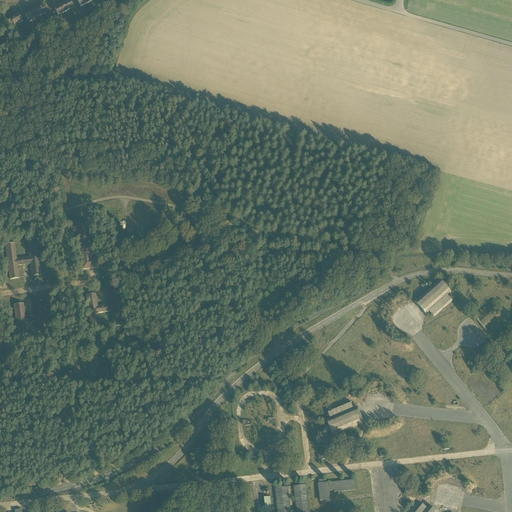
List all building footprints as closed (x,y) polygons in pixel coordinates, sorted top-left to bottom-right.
[(70,1),(62,5),(66,12),(74,8),(70,1)] [(58,16),(66,12),(62,5),(55,9),(58,16)] [(42,6),(34,11),(38,18),(46,14),(42,6)] [(29,23),(38,18),(34,11),(25,15),(29,23)] [(10,19),(14,26),(22,21),(18,14),(10,19)] [(72,220),(72,231),(87,230),(87,220),(72,220)] [(32,276),(41,275),(37,240),(27,242),(29,257),(16,259),(16,254),(8,255),(11,279),(20,278),(18,266),(30,264),(32,276)] [(440,279),(414,301),(426,315),(429,312),(433,317),(452,301),(448,295),(451,292),(440,279)] [(100,305),(101,313),(111,311),(112,324),(122,323),(117,291),(108,292),(110,304),(100,305)] [(39,331),(49,330),(45,301),(35,302),(37,315),(25,316),(24,304),(14,305),(18,338),(28,337),(27,323),(38,322),(39,331)] [(487,331),(488,332),(502,320),(491,306),(477,318),(480,322),(479,322),(484,328),(485,328),(487,331)] [(330,432),(332,437),(364,424),(356,406),(352,408),(350,402),(331,410),(328,412),(327,412),(329,418),(325,419),(327,425),(324,426),(327,434),(330,432)] [(375,427),(375,431),(386,429),(394,423),(391,420),(390,422),(385,426),(375,427)] [(324,501),(325,503),(330,502),(329,491),(334,490),(334,493),(338,492),(338,494),(340,494),(340,492),(355,490),(354,480),(337,482),(328,483),(323,483),(323,480),(319,480),(319,484),(318,484),(320,501),(324,501)] [(293,487),(296,511),(308,511),(306,485),(293,487)] [(275,489),(277,511),(290,511),(289,506),(287,488),(287,487),(275,489)] [(259,508),(259,511),(269,511),(270,511),(271,511),(270,498),(264,498),(265,507),(259,508)]
